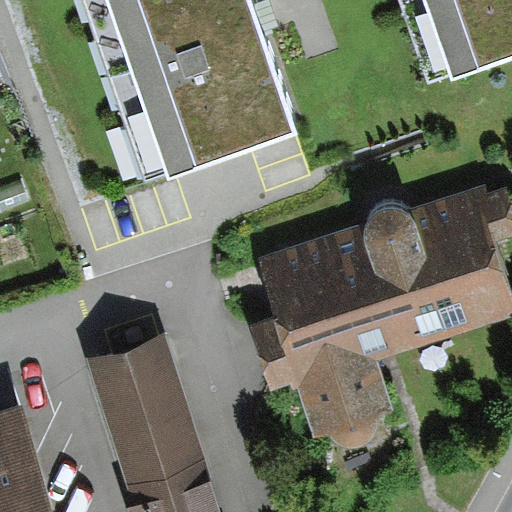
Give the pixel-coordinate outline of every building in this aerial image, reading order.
[(259,0),(84,0),(140,166),(298,114),(266,18),(259,0)] [(511,0),(409,0),(433,70),(511,44),(511,0)] [(511,280),(479,179),(266,247),(283,299),(253,309),(276,382),(301,374),(317,421),(396,396),(380,346),(511,303),(511,280)] [(226,511),(163,324),(86,349),(140,511),(226,511)] [(63,511),(24,392),(0,399),(0,511),(63,511)]
